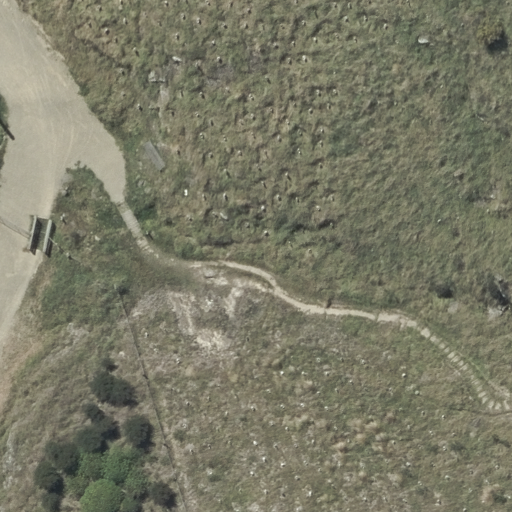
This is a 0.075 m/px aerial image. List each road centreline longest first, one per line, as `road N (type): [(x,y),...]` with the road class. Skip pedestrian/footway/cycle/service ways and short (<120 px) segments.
road 1 (track): [(24,93),(34,227),(13,314),(0,325)]
road 2 (track): [(0,50),(24,93),(0,213)]
